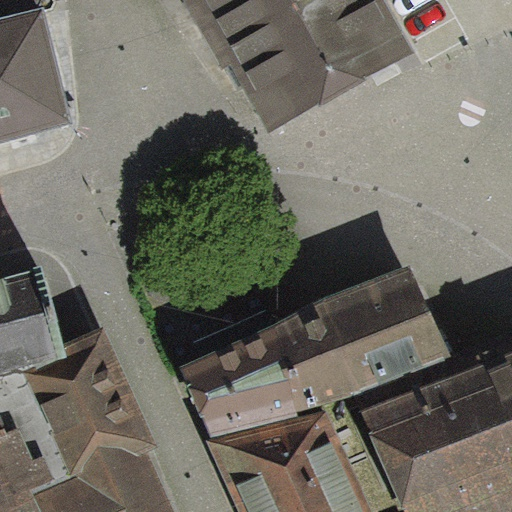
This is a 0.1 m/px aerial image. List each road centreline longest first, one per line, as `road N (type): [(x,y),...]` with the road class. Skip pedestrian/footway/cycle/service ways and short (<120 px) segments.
road 1 (residential): [(511,250),(456,213),(347,177),(251,160),(145,164)]
road 2 (residential): [(56,187),(204,511)]
road 3 (residential): [(145,164),(98,0)]
